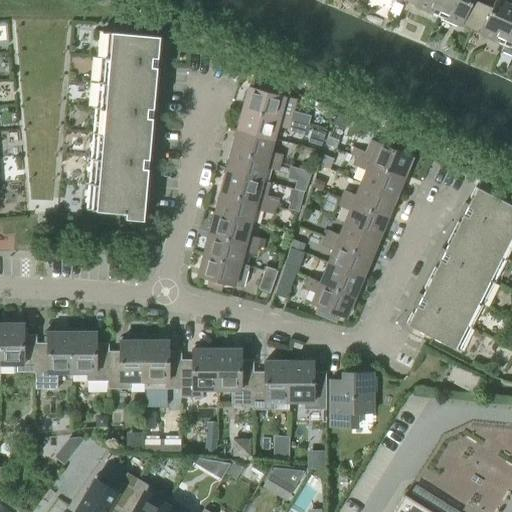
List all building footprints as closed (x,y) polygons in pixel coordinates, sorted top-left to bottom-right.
[(415,6),(438,16),(444,0),(405,0),(405,1),(415,5),(415,6)] [(461,25),(471,29),(480,8),(471,4),(472,0),(444,0),(438,16),(461,26),(461,25)] [(480,34),(503,45),(511,25),(511,4),(501,0),(495,0),(490,12),(480,8),(471,29),(481,34),(480,34)] [(511,25),(503,45),(504,45),(502,51),(511,55),(511,25)] [(162,67),(163,55),(158,54),(160,35),(102,30),(87,208),(126,212),(126,217),(144,218),(148,168),(153,169),(154,156),(149,156),(153,118),(157,118),(158,105),(154,105),(157,67),(162,67)] [(247,102),(245,108),(303,123),(305,115),(293,112),(296,98),(274,92),(276,85),(261,81),(259,88),(249,86),(245,102),(247,102)] [(242,112),(238,128),(273,137),(276,125),(301,131),(303,123),(245,108),(244,113),(242,112)] [(236,144),(234,149),(280,161),(282,153),(269,150),(273,137),(238,128),(233,143),(236,144)] [(313,128),(308,140),(320,145),(325,132),(313,128)] [(326,144),(337,148),(340,139),(329,135),(326,144)] [(354,146),(350,154),(401,174),(403,170),(405,170),(411,155),(401,151),(404,144),(390,138),(388,145),(371,138),(365,151),(354,146)] [(231,154),(226,170),(262,179),(265,166),(277,169),(280,161),(234,149),(233,154),(231,154)] [(319,163),(329,168),(334,157),(324,153),(319,163)] [(366,169),(361,181),(395,195),(401,181),(399,180),(401,174),(350,154),(357,157),(354,164),(366,169)] [(296,179),(294,188),(303,190),(304,191),(308,180),(311,171),(299,167),(296,179)] [(225,186),(223,191),(278,206),(280,198),(270,196),(271,195),(267,194),(270,183),(261,180),(262,179),(226,170),(222,185),(225,186)] [(312,186),(322,190),(325,182),(315,178),(312,186)] [(344,189),(341,197),(384,214),(386,209),(389,210),(395,195),(361,181),(356,194),(344,189)] [(459,349),(464,351),(511,255),(511,203),(477,186),(468,203),(464,201),(458,213),(462,215),(445,249),(441,247),(435,258),(439,260),(422,294),(418,292),(412,303),(416,305),(407,323),(456,348),(459,349)] [(219,196),(215,211),(250,221),(254,208),(276,214),(278,206),(223,191),(222,196),(219,196)] [(350,209),(345,221),(378,235),(384,220),(382,219),(384,214),(341,197),(338,204),(350,209)] [(289,201),(287,208),(297,211),(299,207),(300,204),(289,201)] [(213,227),(212,233),(257,245),(259,237),(247,233),(250,221),(215,211),(211,227),(213,227)] [(328,229),(325,236),(368,254),(370,249),(372,250),(378,235),(345,221),(340,234),(328,229)] [(208,237),(204,253),(239,262),(243,250),(255,253),(257,245),(212,233),(211,238),(208,237)] [(333,249),(328,261),(362,275),(368,260),(366,259),(368,254),(325,236),(322,244),(333,249)] [(291,246),(303,250),(306,243),(294,239),(291,246)] [(250,265),(239,262),(204,253),(200,269),(202,269),(201,275),(209,277),(207,284),(221,288),(223,281),(244,287),(250,265)] [(310,275),(309,277),(351,294),(353,289),(356,290),(362,275),(328,261),(321,279),(310,275)] [(285,262),(282,271),(294,275),(297,267),(285,262)] [(258,288),(270,292),(278,269),(266,265),(258,288)] [(294,275),(282,271),(274,293),(287,297),(294,275)] [(351,294),(309,277),(305,286),(316,290),(312,302),(322,306),(319,313),(333,319),(335,312),(345,316),(352,300),(349,299),(351,294)] [(14,371),(35,371),(36,371),(36,341),(36,333),(24,333),(24,322),(0,322),(0,362),(14,363),(14,371)] [(57,371),(72,371),(72,331),(48,331),(48,341),(36,341),(36,371),(35,371),(35,388),(58,388),(57,371)] [(86,379),(107,379),(108,379),(108,350),(109,350),(109,341),(96,341),(96,331),(72,331),(72,371),(86,371),(86,379)] [(130,379),(144,379),(144,339),(120,339),(120,350),(109,350),(108,350),(108,379),(107,379),(107,388),(130,387),(130,379)] [(159,387),(180,388),(180,358),(181,358),(181,350),(168,350),(168,339),(144,339),(144,379),(159,379),(159,387)] [(202,388),(217,388),(217,347),(192,347),(192,358),(181,358),(180,358),(180,388),(180,396),(202,396),(202,388)] [(231,404),(252,404),(253,404),(253,370),(253,358),(241,358),(241,348),(217,347),(217,388),(231,388),(231,404)] [(253,404),(252,404),(252,408),(289,408),(289,359),(265,359),(265,370),(253,370),(253,404)] [(313,359),(289,359),(289,408),(290,408),(290,399),(303,399),(303,408),(326,408),(326,370),(313,370),(313,359)] [(455,363),(449,379),(477,389),(483,373),(455,363)] [(372,390),(376,390),(376,375),(372,375),(372,372),(356,372),(356,370),(342,370),(342,378),(330,378),(330,425),(356,425),(356,411),(372,411),(372,390)] [(486,377),(481,388),(492,393),(497,382),(486,377)] [(97,415),(96,427),(108,427),(108,426),(108,425),(108,415),(97,415)] [(21,421),(21,434),(33,434),(34,421),(21,421)] [(79,438),(68,439),(61,448),(71,456),(83,441),(79,438)] [(193,462),(204,469),(209,459),(197,457),(193,462)] [(234,461),(227,472),(235,477),(242,466),(234,461)] [(273,468),(270,474),(293,487),(303,471),(273,468)] [(120,483),(100,471),(76,511),(104,511),(109,504),(119,511),(133,487),(122,481),(120,483)] [(441,511),(459,511),(461,510),(419,483),(413,494),(441,511)] [(160,511),(169,497),(149,485),(144,494),(133,487),(119,511),(121,511),(160,511)] [(435,511),(404,493),(391,511),(435,511)] [(194,511),(169,497),(160,511),(194,511)]
